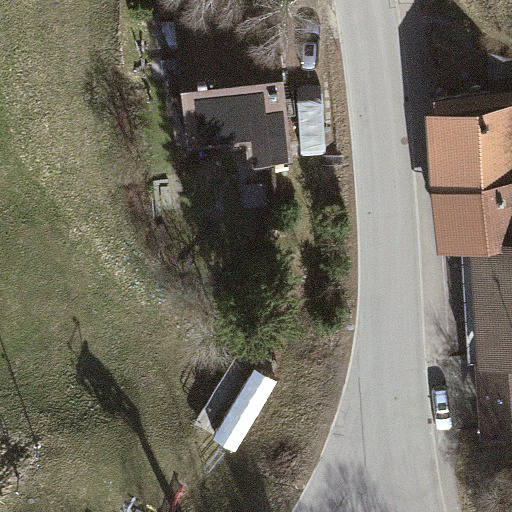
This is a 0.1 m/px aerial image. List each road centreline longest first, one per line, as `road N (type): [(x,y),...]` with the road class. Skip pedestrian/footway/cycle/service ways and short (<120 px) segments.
road 1 (tertiary): [(362,0),(389,280),(381,397)]
road 2 (tertiary): [(381,397),(338,511)]
